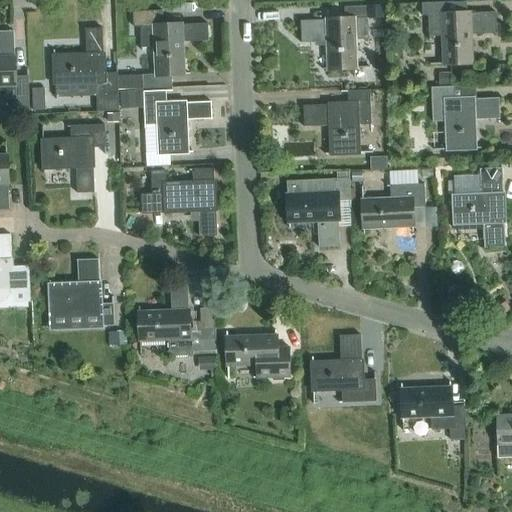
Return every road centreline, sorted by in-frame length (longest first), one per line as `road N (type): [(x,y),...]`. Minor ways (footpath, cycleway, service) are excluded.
road 1 (residential): [(262,278),(250,252),(239,0)]
road 2 (unclassified): [(262,278),(511,352)]
road 3 (unclassified): [(25,234),(95,235),(262,278)]
